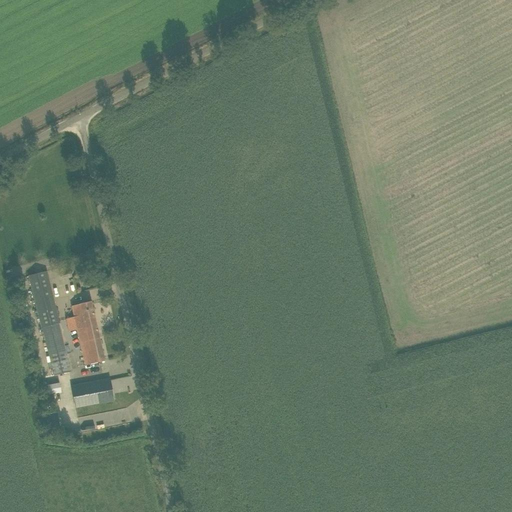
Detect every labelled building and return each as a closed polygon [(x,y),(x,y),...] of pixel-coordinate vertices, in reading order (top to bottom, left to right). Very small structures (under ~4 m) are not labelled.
[(46,272),(28,277),(54,375),(70,371),(65,353),(64,353),(57,325),(60,324),(46,272)] [(85,365),(104,361),(90,301),(71,306),(85,365)] [(72,387),(77,410),(114,401),(108,379),(72,387)] [(46,397),(39,398),(40,405),(47,404),(46,397)] [(49,433),(58,431),(55,414),(45,415),(49,433)]
